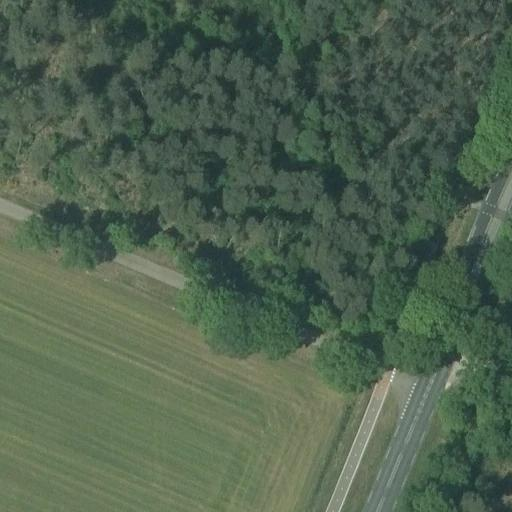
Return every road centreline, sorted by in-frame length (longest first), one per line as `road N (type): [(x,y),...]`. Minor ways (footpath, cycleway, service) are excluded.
road 1 (unclassified): [(427,387),(0,206)]
road 2 (track): [(211,295),(326,0)]
road 3 (primary): [(511,162),(472,244),(462,305)]
road 4 (primary): [(376,511),(427,387)]
